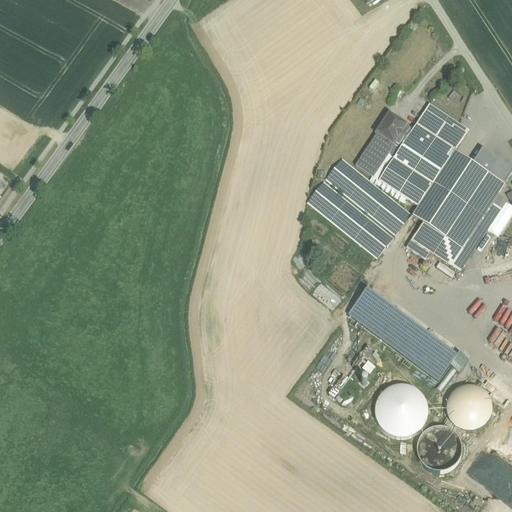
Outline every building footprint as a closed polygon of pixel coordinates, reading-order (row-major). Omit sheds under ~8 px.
[(384,0),(374,0),(370,3),(373,8),(385,1),(384,0)] [(454,91),(448,99),(457,106),(464,99),(454,91)] [(469,133),(429,106),(412,132),(400,151),(394,147),(373,179),(406,201),(418,209),(412,218),(423,225),(412,242),(429,253),(451,267),(492,205),(504,186),(455,154),(469,133)] [(412,132),(389,116),(376,136),(394,147),(400,151),(412,132)] [(394,147),(376,136),(355,167),(372,179),(373,179),(394,147)] [(412,217),(342,161),(325,182),(395,238),(412,217)] [(373,179),(372,179),(370,182),(403,204),(406,201),(373,179)] [(393,241),(324,185),(307,205),(377,261),(393,241)] [(492,205),(451,267),(460,273),(501,210),(492,205)] [(429,253),(412,242),(405,252),(422,264),(429,253)] [(371,294),(352,318),(442,387),(461,362),(371,294)] [(366,363),(362,372),(371,376),(375,367),(366,363)] [(390,441),(400,444),(411,443),(421,438),(428,430),(431,420),(429,409),(424,400),(416,394),(406,391),(396,392),(387,396),(380,404),(377,414),(378,424),(382,434),(390,441)] [(462,432),(469,436),(478,436),(486,432),(493,426),(496,417),(495,408),(492,400),(485,394),(477,392),(468,392),(460,396),(454,403),(451,412),(452,420),(456,427),(462,432)] [(420,446),(419,457),(422,465),(427,471),(434,475),(442,477),(450,476),(457,473),(463,467),(467,460),(468,449),(464,439),(455,431),(445,428),(434,430),(425,437),(420,446)]
